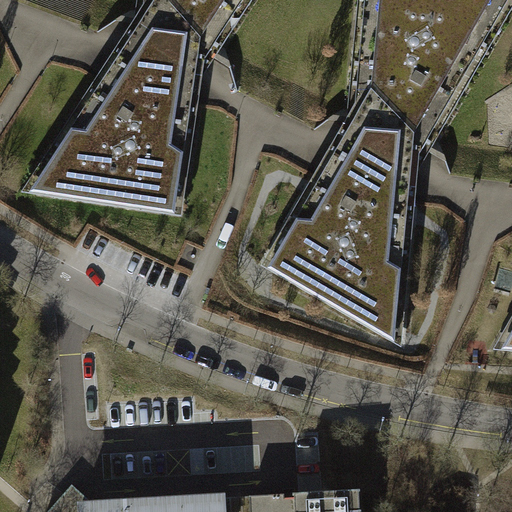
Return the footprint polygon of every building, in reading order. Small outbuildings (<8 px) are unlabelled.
[(171,43),(199,60),(239,0),(148,0),(145,22),(136,35),(164,54),(171,43)] [(385,139),(414,155),(504,0),(367,0),(357,121),(350,135),(378,152),(385,139)] [(164,54),(136,35),(36,190),(171,210),(190,74),(199,60),(171,43),(164,54)] [(378,152),(350,135),(273,268),(391,336),(407,168),(414,155),(385,139),(378,152)] [(284,494),(241,496),(242,508),(250,508),(250,511),(362,511),(361,490),(293,494),(293,496),(294,496),(294,498),(284,498),(284,494)] [(225,511),(225,501),(80,509),(80,511),(225,511)]
